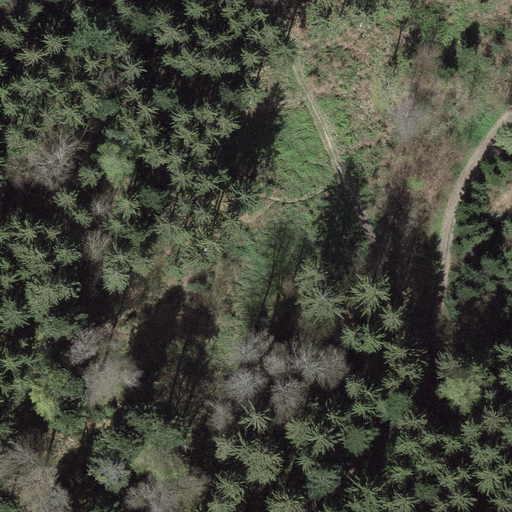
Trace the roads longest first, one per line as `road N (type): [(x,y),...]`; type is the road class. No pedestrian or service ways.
road 1 (track): [(437,387),(437,291),(450,210),(472,161),(511,110)]
road 2 (track): [(485,511),(437,387)]
